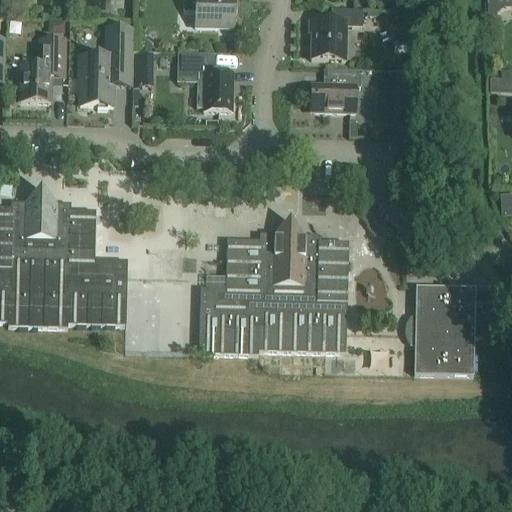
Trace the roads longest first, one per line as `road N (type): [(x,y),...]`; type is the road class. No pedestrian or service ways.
road 1 (track): [(439,0),(440,189),(458,237),(511,297)]
road 2 (residential): [(263,147),(135,153),(112,137),(0,134)]
road 3 (residential): [(263,147),(261,53),(281,17),(281,0)]
road 4 (residential): [(388,151),(263,147)]
